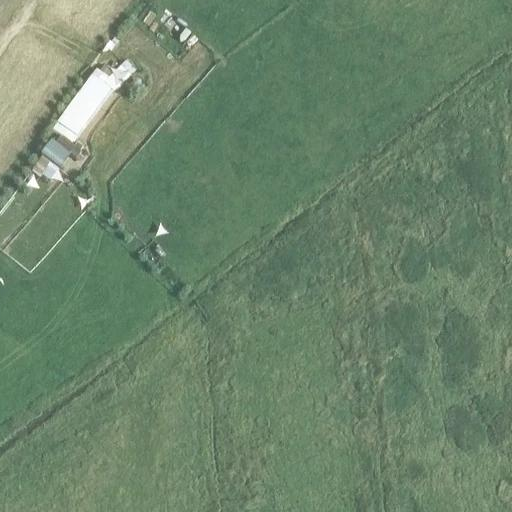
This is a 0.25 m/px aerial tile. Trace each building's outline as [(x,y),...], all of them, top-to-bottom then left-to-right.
[(109,55),(114,46),(108,43),(101,53),(105,55),(106,54),(107,55),(108,54),(109,55)] [(111,98),(137,71),(128,62),(115,75),(109,81),(99,73),(96,70),(92,76),(93,76),(51,133),(58,138),(59,136),(72,146),(77,139),(79,141),(111,98)] [(104,67),(99,73),(109,81),(115,75),(108,68),(107,69),(104,67)] [(82,155),(62,139),(56,146),(52,143),(41,157),(60,171),(71,158),(76,162),(82,155)] [(41,178),(49,167),(40,161),(32,172),(41,178)]
